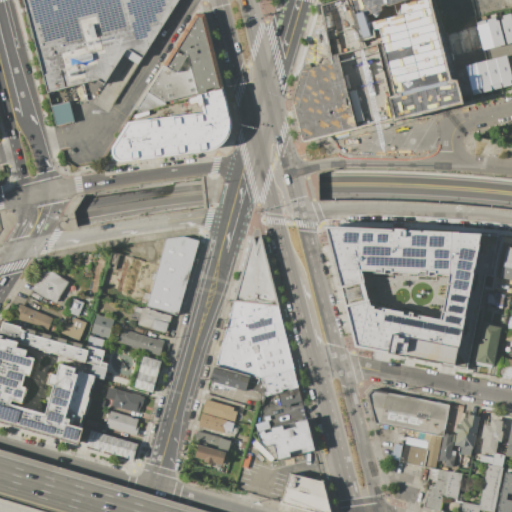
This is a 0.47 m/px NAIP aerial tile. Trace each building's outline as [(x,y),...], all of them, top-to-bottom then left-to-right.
[(22,0),(178,0),(141,58),(126,49),(103,85),(96,80),(47,93),(22,0)] [(300,71),(292,100),(302,142),(459,101),(458,97),(460,97),(444,32),(442,33),(431,0),(339,0),(321,6),(330,63),(300,71)] [(165,102),(147,91),(194,14),(202,16),(222,89),(196,95),(165,102)] [(511,17),(511,41),(506,43),(500,20),(502,19),(502,16),(511,14),(511,17)] [(493,48),(487,23),(498,20),(504,45),(493,48)] [(477,26),(487,23),(493,48),(483,50),(477,27),(477,26)] [(473,54),(467,30),(477,27),(483,50),(483,52),(473,54)] [(463,57),(457,32),(467,30),(473,54),(463,57)] [(453,59),(446,33),(457,31),(457,32),(463,57),(453,59)] [(495,58),(506,55),(511,79),(511,84),(502,87),(495,58)] [(485,61),(495,58),(502,87),(492,90),(485,61)] [(475,63),(485,61),(492,90),(482,92),(475,63)] [(465,65),(475,63),(482,92),(472,94),(465,65)] [(455,68),(465,65),(472,94),(462,97),(455,68)] [(222,89),(230,120),(230,130),(226,139),(217,147),(208,151),(121,161),(116,160),(113,157),(111,152),(112,148),(128,122),(204,113),(202,106),(197,107),(196,103),(189,105),(188,99),(197,97),(196,95),(222,89)] [(55,125),(51,106),(69,102),(73,121),(55,125)] [(322,225),(353,346),(465,369),(484,274),(492,276),(501,235),(322,225)] [(278,306),(233,301),(253,229),(256,245),(260,230),(278,306)] [(146,306),(177,314),(198,241),(184,237),(166,239),(146,306)] [(511,247),(511,279),(500,277),(506,246),(511,247)] [(68,281),(58,298),(55,297),(52,302),(31,290),(37,280),(40,282),(43,278),(41,277),(46,268),(68,281)] [(487,291),(504,294),(502,307),(485,304),(487,291)] [(83,303),(78,316),(66,312),(71,298),(83,303)] [(301,401),(290,404),(291,406),(284,408),(283,406),(280,407),(277,393),(268,395),(263,377),(260,377),(215,365),(233,301),(278,306),(301,401)] [(53,318),(47,332),(14,318),(20,304),(53,318)] [(171,315),(169,323),(168,323),(165,333),(138,325),(138,322),(129,319),(130,313),(133,314),(135,307),(142,309),(142,307),(171,315)] [(114,320),(108,338),(90,333),(96,315),(114,320)] [(79,340),(61,333),(65,322),(71,325),(74,318),(86,323),(79,340)] [(0,421),(0,327),(2,321),(105,351),(102,362),(107,363),(103,379),(95,377),(89,397),(91,398),(78,445),(0,421)] [(482,324),(499,327),(493,364),(475,361),(482,324)] [(118,343),(122,329),(164,342),(160,355),(118,343)] [(143,356),(161,361),(152,393),(134,387),(143,356)] [(511,367),(511,372),(511,377),(498,374),(500,365),(511,367)] [(214,366),(249,376),(245,391),(210,381),(214,366)] [(108,386),(144,397),(141,407),(140,406),(139,412),(136,412),(135,413),(111,406),(113,400),(105,398),(108,386)] [(364,394),(372,422),(439,436),(441,436),(442,433),(447,404),(369,389),(364,394)] [(106,401),(104,408),(91,404),(93,397),(106,401)] [(205,400),(231,407),(230,410),(237,412),(234,422),(202,413),(205,400)] [(105,427),(110,411),(138,419),(137,425),(139,426),(136,436),(105,427)] [(202,413),(234,422),(231,433),(225,431),(224,434),(198,426),(202,413)] [(480,416),(474,449),(471,449),(470,455),(459,453),(460,447),(454,446),(456,433),(454,433),(456,424),(458,425),(458,423),(461,424),(462,417),(467,418),(467,414),(480,416)] [(98,421),(95,429),(84,426),(87,418),(98,421)] [(307,419),(315,451),(277,460),(273,445),(265,447),(259,441),(256,432),(307,419)] [(496,453),(480,451),(482,438),(480,438),(483,424),(489,425),(490,419),(502,421),(500,431),(502,431),(500,441),(498,441),(496,453)] [(90,430),(137,444),(132,460),(86,446),(90,430)] [(192,443),(195,430),(231,440),(228,452),(192,443)] [(439,436),(433,468),(397,461),(401,443),(423,447),(424,441),(422,440),(423,433),(439,436)] [(451,467),(442,465),(443,461),(437,460),(442,433),(453,435),(449,454),(453,455),(451,467)] [(226,453),(223,465),(213,463),(213,465),(203,462),(204,460),(195,458),(198,446),(226,453)] [(480,455),(492,457),(491,464),(479,461),(480,455)] [(491,511),(477,509),(476,511),(458,511),(461,501),(478,505),(486,464),(501,467),(491,511)] [(446,471),(441,496),(436,511),(421,506),(428,485),(432,486),(437,469),(446,471)] [(460,474),(455,498),(441,496),(446,471),(460,474)] [(287,472),(278,504),(307,511),(330,511),(323,481),(287,472)] [(511,493),(506,493),(504,499),(511,500),(509,511),(495,511),(503,472),(511,473),(511,493)]
